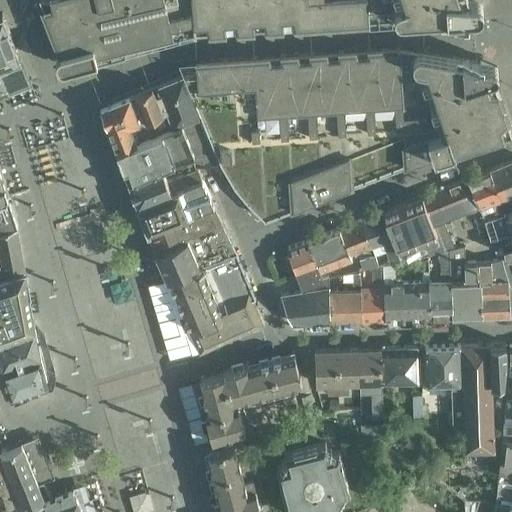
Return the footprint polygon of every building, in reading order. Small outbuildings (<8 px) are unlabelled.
[(39,0),(53,34),(55,34),(67,65),(188,32),(193,32),(194,32),(194,33),(195,32),(223,30),(224,30),(251,28),(253,28),(280,26),(281,26),(309,24),(310,24),(338,22),(339,22),(367,20),(368,20),(368,18),(456,12),(455,0),(39,0)] [(0,91),(29,77),(19,56),(2,13),(0,13),(0,91)] [(188,71),(183,72),(184,73),(219,160),(226,172),(233,183),(234,185),(248,200),(247,201),(249,202),(264,216),(264,218),(266,217),(377,174),(379,173),(505,130),(504,127),(503,127),(500,121),(497,115),(481,61),(399,47),(399,46),(397,45),(370,48),(370,47),(369,47),(369,48),(341,50),(341,49),(340,49),(340,50),(312,52),(312,51),(311,51),(311,52),(283,54),(283,53),(282,53),(282,54),(255,56),(255,55),(253,55),(253,56),(226,58),(225,58),(225,57),(223,58),(209,59),(187,68),(188,71)] [(107,103),(100,106),(128,178),(184,156),(188,166),(196,163),(204,163),(205,165),(219,160),(184,73),(183,72),(181,71),(106,100),(107,103)] [(511,159),(490,168),(506,209),(511,206),(511,159)] [(128,178),(137,203),(202,178),(198,167),(169,178),(164,164),(128,178)] [(490,168),(468,177),(478,204),(484,218),(506,209),(490,168)] [(468,177),(423,195),(445,249),(454,247),(443,218),(478,204),(468,177)] [(145,222),(148,230),(214,204),(202,178),(137,203),(140,210),(139,211),(143,223),(145,222)] [(0,229),(17,223),(7,194),(0,196),(0,229)] [(423,195),(382,211),(396,245),(414,237),(420,251),(438,251),(445,249),(423,195)] [(148,230),(156,252),(222,223),(214,204),(148,230)] [(511,206),(506,209),(484,218),(490,237),(510,230),(510,232),(511,231),(511,206)] [(382,211),(361,219),(372,245),(375,254),(385,250),(389,263),(383,264),(385,318),(430,317),(429,280),(424,280),(400,280),(400,274),(395,275),(395,262),(401,259),(397,248),(396,246),(382,211)] [(361,219),(336,228),(348,258),(348,260),(352,258),(350,253),(372,245),(361,219)] [(0,275),(24,267),(17,223),(0,229),(0,275)] [(156,252),(167,278),(236,251),(222,223),(156,252)] [(336,228),(308,239),(319,269),(330,265),(348,258),(336,228)] [(511,231),(510,232),(511,237),(511,242),(503,245),(505,254),(505,256),(491,260),(479,261),(482,315),(511,313),(511,231)] [(314,288),(281,293),(292,322),(330,320),(329,289),(328,275),(321,278),(320,276),(321,275),(319,269),(308,239),(287,247),(297,273),(308,269),(314,288)] [(454,247),(445,249),(445,263),(450,262),(450,279),(465,279),(465,261),(465,244),(454,247)] [(445,249),(438,251),(438,259),(441,259),(441,279),(429,280),(430,317),(452,316),(450,279),(450,262),(445,263),(445,249)] [(236,251),(167,278),(184,316),(180,318),(184,328),(188,326),(199,353),(227,340),(264,323),(253,298),(255,297),(236,251)] [(363,267),(371,266),(379,265),(375,255),(359,259),(363,267)] [(479,261),(465,261),(465,279),(450,279),(452,316),(482,315),(479,261)] [(366,276),(360,276),(362,319),(385,318),(383,264),(379,265),(371,266),(372,282),(376,282),(376,286),(366,286),(366,276)] [(0,275),(0,335),(34,324),(27,288),(28,288),(24,267),(0,275)] [(354,287),(329,289),(330,320),(362,319),(360,276),(360,270),(356,271),(353,271),(342,274),(343,281),(354,281),(354,287)] [(34,324),(0,335),(0,363),(10,392),(47,379),(39,352),(34,324)] [(461,344),(463,423),(464,450),(492,449),(495,446),(493,391),(503,390),(506,360),(505,342),(461,344)] [(453,423),(463,423),(461,344),(425,345),(426,382),(428,382),(429,388),(445,387),(444,381),(456,381),(456,387),(452,387),(453,423)] [(417,345),(381,346),(382,382),(418,381),(417,345)] [(381,346),(358,347),(359,381),(360,393),(382,392),(382,382),(381,346)] [(358,347),(337,348),(338,394),(349,393),(348,382),(359,381),(358,347)] [(338,394),(337,348),(314,349),(316,383),(319,394),(338,394)] [(223,373),(200,379),(209,413),(205,414),(212,439),(245,430),(238,405),(251,402),(288,392),(291,391),(289,384),(301,381),(294,354),(248,366),(247,364),(228,369),(223,371),(223,373)] [(413,394),(414,416),(423,415),(423,394),(413,394)] [(511,421),(504,420),(503,431),(511,431),(511,421)] [(1,450),(21,501),(24,507),(49,496),(43,481),(55,477),(38,434),(6,447),(7,448),(1,450)] [(511,440),(502,440),(500,460),(511,461),(511,440)] [(347,492),(350,491),(339,450),(336,450),(326,445),(325,442),(284,453),(285,456),(279,466),(276,466),(287,507),(290,507),(299,511),(313,511),(342,505),(341,502),(347,492)] [(261,511),(253,480),(244,483),(240,471),(250,468),(247,457),(238,459),(234,446),(207,453),(222,511),(261,511)] [(0,488),(1,488),(3,494),(0,495),(0,508),(21,501),(1,450),(0,450),(0,488)] [(499,473),(498,481),(511,482),(511,461),(500,460),(499,473)] [(511,482),(498,481),(496,501),(511,502),(511,482)] [(73,486),(49,496),(24,507),(25,511),(84,511),(76,494),(73,486)] [(0,511),(25,511),(24,507),(21,501),(0,508),(0,511)] [(511,511),(511,502),(496,501),(496,510),(511,511),(510,511),(511,511)]
